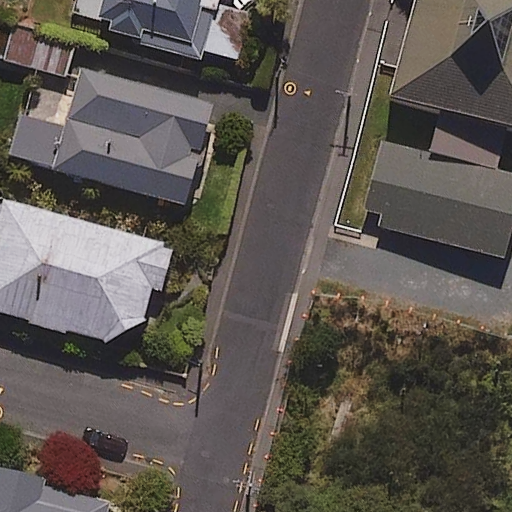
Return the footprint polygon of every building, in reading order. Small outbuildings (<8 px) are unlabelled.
[(216,0),(98,0),(91,27),(199,58),(216,0)] [(511,0),(400,0),(376,99),(511,132),(511,0)] [(72,46),(0,29),(0,59),(65,74),(72,46)] [(210,104),(80,68),(64,125),(18,113),(7,154),(182,203),(210,104)] [(170,247),(0,198),(0,309),(104,339),(141,319),(150,286),(159,288),(170,247)] [(42,476),(0,465),(0,511),(107,511),(110,501),(40,483),(42,476)]
